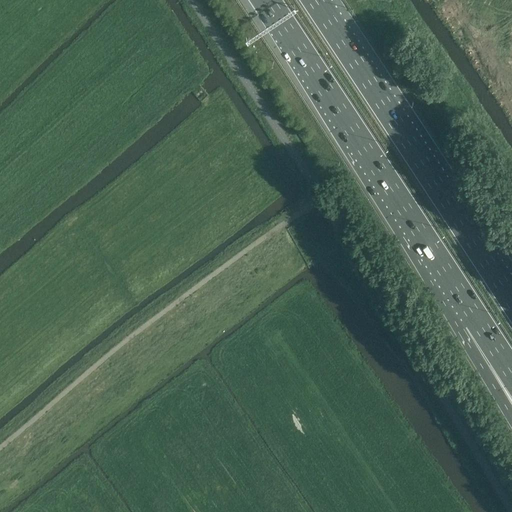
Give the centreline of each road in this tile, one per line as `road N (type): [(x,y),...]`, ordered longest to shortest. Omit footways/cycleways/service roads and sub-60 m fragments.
road 1 (motorway): [(266,0),(476,320)]
road 2 (motorway): [(506,292),(312,0)]
